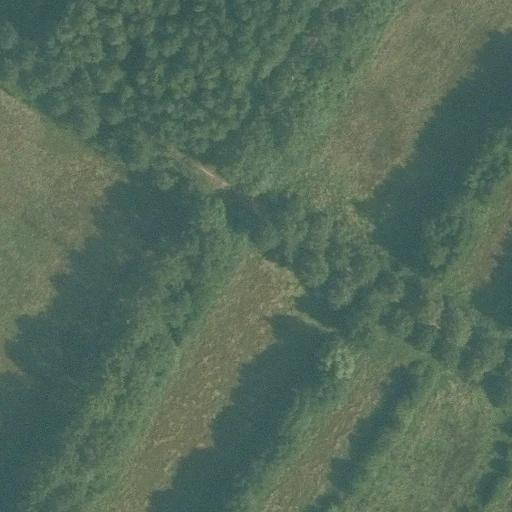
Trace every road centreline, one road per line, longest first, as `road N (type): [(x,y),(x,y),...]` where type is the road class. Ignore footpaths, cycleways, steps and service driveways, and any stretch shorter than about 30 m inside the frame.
road 1 (track): [(0,41),(511,371)]
road 2 (track): [(339,0),(35,511)]
